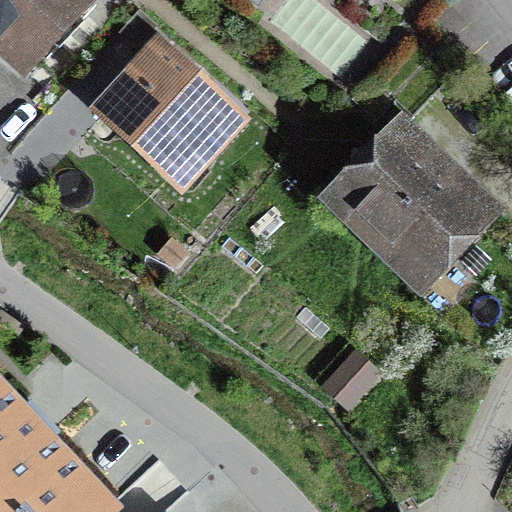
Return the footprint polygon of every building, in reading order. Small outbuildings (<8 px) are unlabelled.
[(101,11),(89,0),(0,0),(0,79),(22,99),(101,11)] [(310,0),(253,0),(328,55),(348,28),(310,0)] [(388,0),(371,0),(382,8),(388,0)] [(151,46),(82,118),(172,204),(241,132),(151,46)] [(496,221),(391,124),(311,211),(416,307),(496,221)] [(101,511),(0,404),(0,511),(101,511)]
